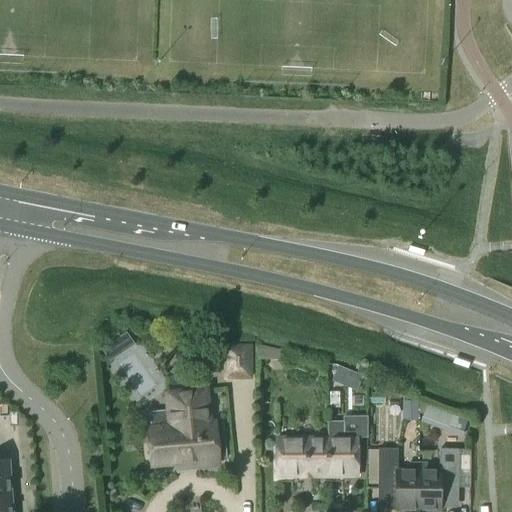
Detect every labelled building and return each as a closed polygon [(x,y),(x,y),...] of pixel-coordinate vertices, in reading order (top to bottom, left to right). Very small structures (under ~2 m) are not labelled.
[(124,333),(99,350),(108,362),(132,345),(124,333)] [(250,379),(250,347),(225,347),(225,379),(250,379)] [(344,371),(332,367),(327,381),(339,385),(344,371)] [(204,391),(171,395),(167,395),(171,428),(149,430),(152,465),(190,462),(191,466),(216,463),(215,447),(223,446),(221,426),(213,427),(213,424),(207,424),(204,391)] [(400,402),(389,402),(389,407),(394,407),(394,413),(400,413),(400,402)] [(403,402),(403,414),(417,414),(417,402),(403,402)] [(426,406),(422,418),(435,424),(440,412),(426,406)] [(328,426),(329,438),(326,438),(326,478),(356,478),(356,438),(343,438),(343,426),(328,426)] [(326,478),(326,438),(276,438),(276,478),(326,478)] [(409,463),(409,471),(397,471),(397,449),(378,449),(377,489),(395,489),(395,511),(417,511),(418,463),(409,463)] [(418,463),(417,511),(440,511),(440,490),(458,490),(458,450),(439,450),(439,472),(427,472),(427,463),(418,463)] [(0,511),(10,511),(6,462),(0,462),(0,511)]
